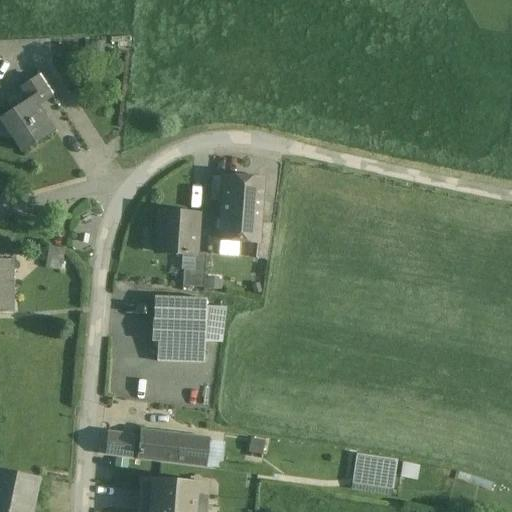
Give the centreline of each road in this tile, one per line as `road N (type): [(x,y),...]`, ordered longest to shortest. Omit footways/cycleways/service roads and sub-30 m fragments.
road 1 (residential): [(511,194),(233,135),(172,150),(129,183),(120,200)]
road 2 (residential): [(120,200),(100,267),(80,511)]
road 3 (residential): [(120,200),(83,194),(0,205)]
